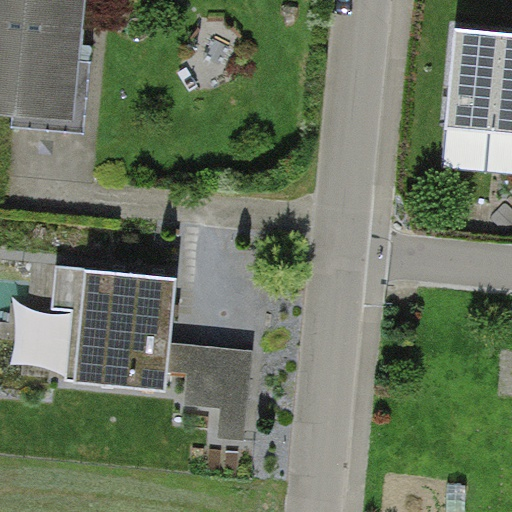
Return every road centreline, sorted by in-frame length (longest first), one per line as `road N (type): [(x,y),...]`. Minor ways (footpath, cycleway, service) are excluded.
road 1 (residential): [(318,511),(343,254)]
road 2 (residential): [(343,254),(366,0)]
road 3 (residential): [(343,254),(511,270)]
